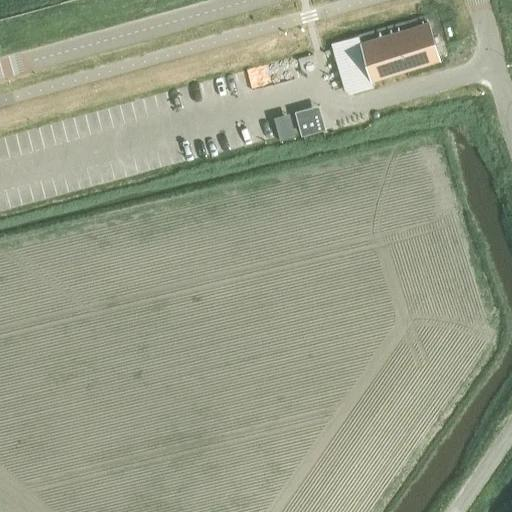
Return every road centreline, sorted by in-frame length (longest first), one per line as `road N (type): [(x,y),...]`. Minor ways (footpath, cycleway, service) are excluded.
road 1 (tertiary): [(0,67),(248,0)]
road 2 (tertiary): [(511,123),(477,0)]
